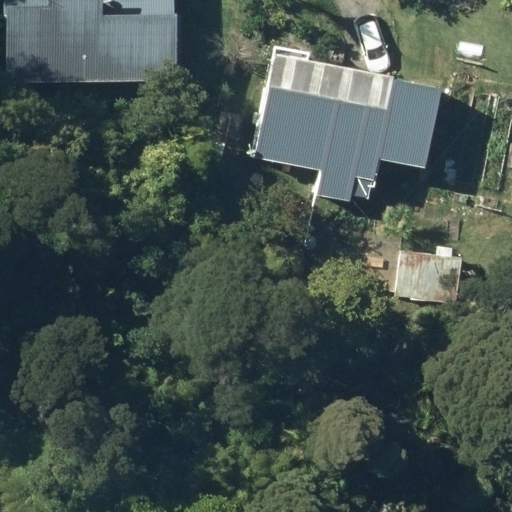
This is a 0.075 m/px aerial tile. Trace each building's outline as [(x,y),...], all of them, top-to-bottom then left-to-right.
[(0,0),(0,76),(165,72),(162,0),(0,0)] [(462,72),(474,23),(406,8),(395,55),(462,72)] [(386,71),(266,42),(240,148),(304,164),(299,186),(342,197),(343,191),(357,195),(386,71)] [(511,87),(504,86),(495,138),(511,140),(511,87)] [(216,103),(211,126),(239,133),(245,111),(216,103)] [(457,245),(399,231),(388,278),(447,292),(457,245)]
